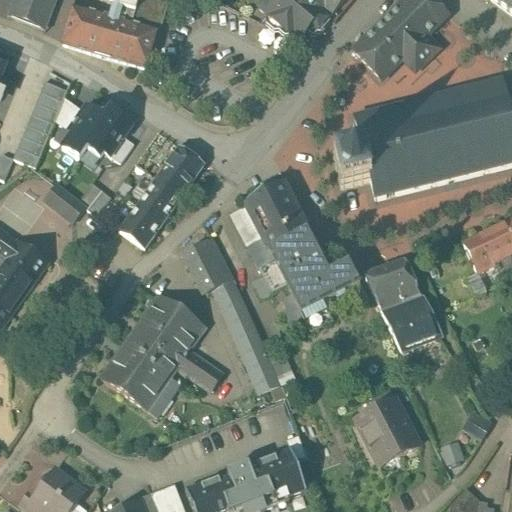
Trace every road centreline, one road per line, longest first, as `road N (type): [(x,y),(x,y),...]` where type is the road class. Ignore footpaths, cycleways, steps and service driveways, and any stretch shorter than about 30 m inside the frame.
road 1 (residential): [(240,165),(138,272),(44,413)]
road 2 (residential): [(42,51),(240,165)]
road 3 (residential): [(379,0),(240,165)]
